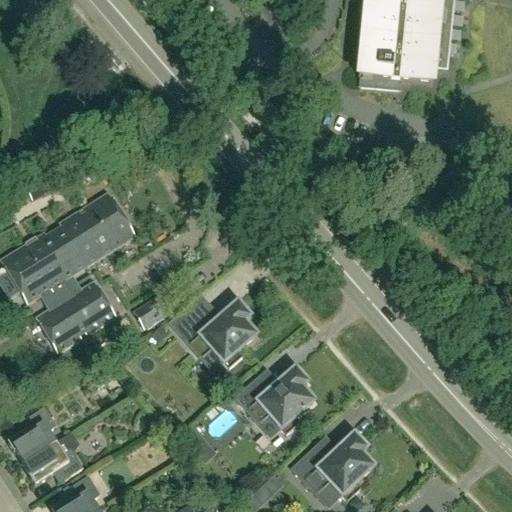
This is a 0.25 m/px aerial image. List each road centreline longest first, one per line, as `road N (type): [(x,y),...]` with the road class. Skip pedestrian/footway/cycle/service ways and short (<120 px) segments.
road 1 (secondary): [(511,456),(440,383),(113,0)]
road 2 (residential): [(444,129),(355,108),(304,84),(243,33),(218,0)]
